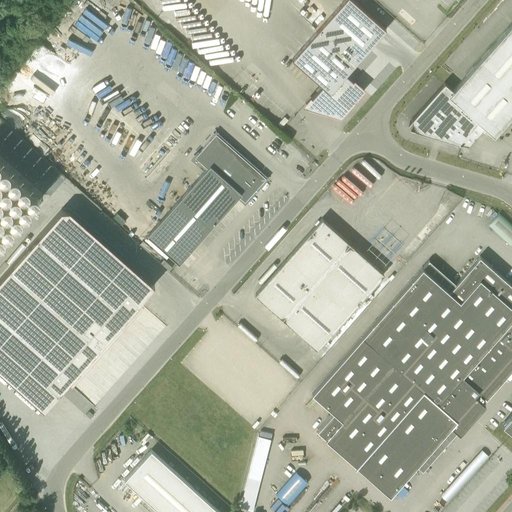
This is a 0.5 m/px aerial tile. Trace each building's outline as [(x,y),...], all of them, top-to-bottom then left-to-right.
[(363,89),(346,74),(386,29),(353,0),(285,0),(283,2),(316,32),(292,59),(322,85),(306,104),(305,103),(305,104),(340,114),(363,89)] [(412,129),(461,144),(468,146),(485,127),(494,135),(511,115),(511,23),(453,90),(444,82),(411,120),(413,118),(415,129),(412,128),(412,129)] [(266,178),(260,173),(216,133),(195,157),(207,168),(147,235),(179,263),(239,196),(245,201),(266,178)] [(0,244),(43,193),(0,157),(0,244)] [(62,202),(0,271),(0,369),(41,406),(152,282),(62,202)] [(488,224),(510,245),(511,242),(511,224),(499,213),(488,224)] [(255,293),(317,348),(383,273),(322,219),(319,221),(318,220),(315,224),(316,225),(255,293)] [(511,284),(480,256),(449,290),(422,266),(312,392),(334,411),(317,430),(390,494),(451,425),(459,433),(465,426),(463,424),(511,368),(511,284)] [(511,411),(502,423),(511,431),(511,411)] [(259,431),(241,507),(254,509),(271,434),(259,431)] [(483,448),(441,493),(448,500),(490,455),(483,448)] [(160,511),(220,511),(151,449),(124,479),(160,511)] [(297,470),(276,492),(288,503),(308,481),(297,470)]
